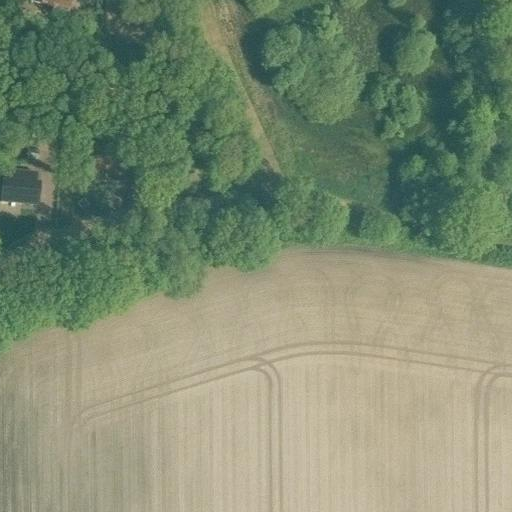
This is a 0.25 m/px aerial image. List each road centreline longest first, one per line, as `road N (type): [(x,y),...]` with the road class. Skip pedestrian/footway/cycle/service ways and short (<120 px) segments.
road 1 (track): [(511,247),(472,245),(341,205),(259,194),(115,219),(0,264)]
road 2 (track): [(179,0),(259,194)]
